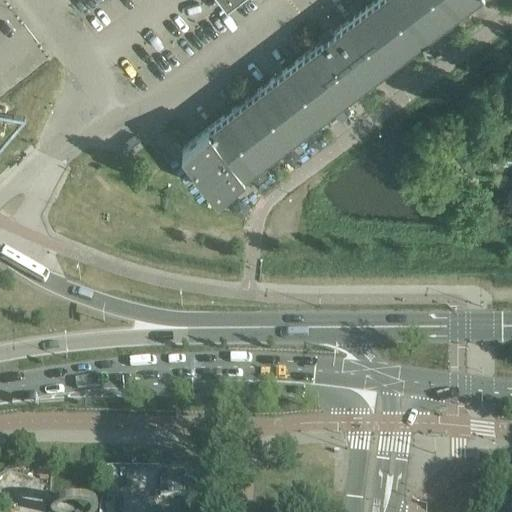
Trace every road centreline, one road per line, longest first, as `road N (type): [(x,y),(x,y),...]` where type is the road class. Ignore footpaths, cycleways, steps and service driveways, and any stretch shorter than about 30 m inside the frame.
road 1 (primary): [(511,316),(156,315),(34,276),(0,253)]
road 2 (primary): [(511,334),(136,338),(0,355)]
road 3 (primary): [(0,389),(123,376),(328,376)]
road 4 (unclassified): [(300,0),(156,108),(128,108),(109,92)]
road 5 (secondary): [(328,376),(347,386),(361,413),(351,511)]
road 6 (secondary): [(390,511),(405,423),(443,386)]
